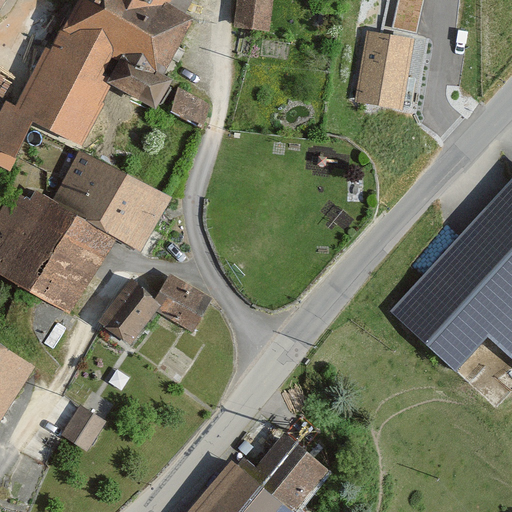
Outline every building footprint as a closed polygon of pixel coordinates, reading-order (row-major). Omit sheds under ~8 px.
[(53,50),(44,46),(17,105),(8,101),(0,116),(0,151),(15,159),(35,121),(100,152),(120,110),(105,103),(114,86),(161,111),(180,75),(170,70),(196,20),(186,15),(156,0),(80,0),(74,12),(72,11),(53,50)] [(194,0),(156,0),(186,15),(194,0)] [(276,29),(278,0),(239,0),(238,27),(276,29)] [(399,0),(394,24),(419,30),(425,0),(399,0)] [(411,41),(369,34),(358,99),(400,106),(411,41)] [(168,110),(204,123),(213,98),(177,85),(168,110)] [(79,152),(55,202),(20,182),(0,218),(0,271),(76,314),(118,239),(147,253),(174,198),(79,152)] [(511,179),(392,311),(459,371),(491,337),(511,357),(511,179)] [(157,286),(157,309),(197,331),(215,297),(166,270),(157,286)] [(135,345),(157,309),(157,286),(133,275),(102,325),(135,345)] [(0,424),(36,366),(0,343),(0,424)] [(90,452),(108,421),(81,405),(62,436),(90,452)] [(299,511),(298,511),(333,469),(285,430),(250,472),(234,459),(191,511),(299,511)]
